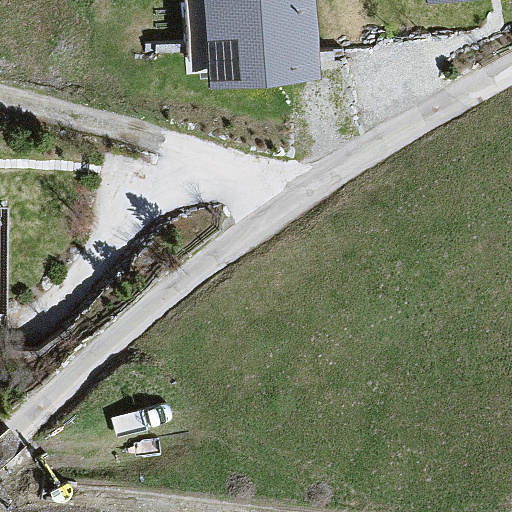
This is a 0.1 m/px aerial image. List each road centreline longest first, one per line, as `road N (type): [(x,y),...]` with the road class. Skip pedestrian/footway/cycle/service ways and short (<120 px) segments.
road 1 (residential): [(0,455),(146,323),(329,187),(511,74)]
road 2 (track): [(228,511),(0,492)]
